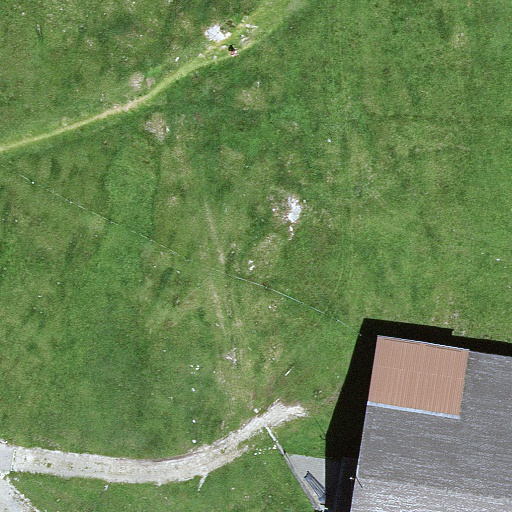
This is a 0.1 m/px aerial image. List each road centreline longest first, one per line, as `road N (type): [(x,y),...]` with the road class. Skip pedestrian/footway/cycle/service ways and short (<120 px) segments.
road 1 (track): [(298,0),(111,115),(0,158)]
road 2 (track): [(231,451),(198,466),(138,473),(0,458)]
